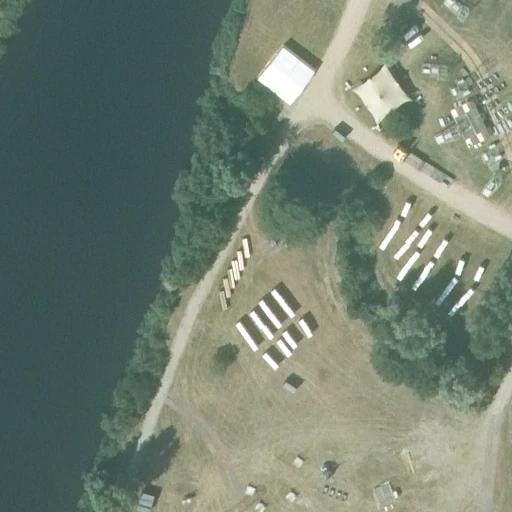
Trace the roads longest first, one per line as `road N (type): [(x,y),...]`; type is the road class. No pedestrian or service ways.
road 1 (track): [(367,0),(225,239),(113,511)]
road 2 (track): [(511,372),(492,409),(498,511)]
